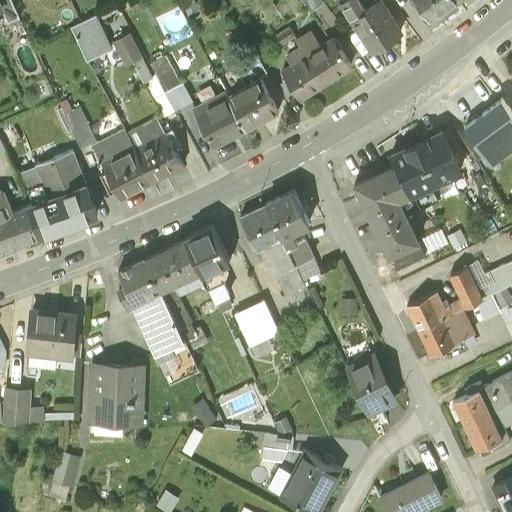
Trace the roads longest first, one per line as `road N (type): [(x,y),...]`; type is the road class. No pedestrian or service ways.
road 1 (secondary): [(0,283),(106,244),(304,147)]
road 2 (residential): [(304,147),(429,415)]
road 3 (secondary): [(304,147),(511,2)]
road 4 (residential): [(429,415),(380,453),(346,511)]
